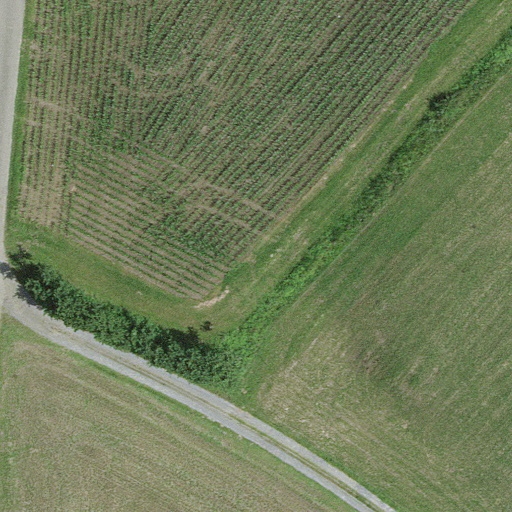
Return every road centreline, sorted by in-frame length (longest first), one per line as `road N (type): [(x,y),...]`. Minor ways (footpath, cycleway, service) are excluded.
road 1 (track): [(0,297),(282,440),(369,511)]
road 2 (track): [(0,142),(9,0)]
